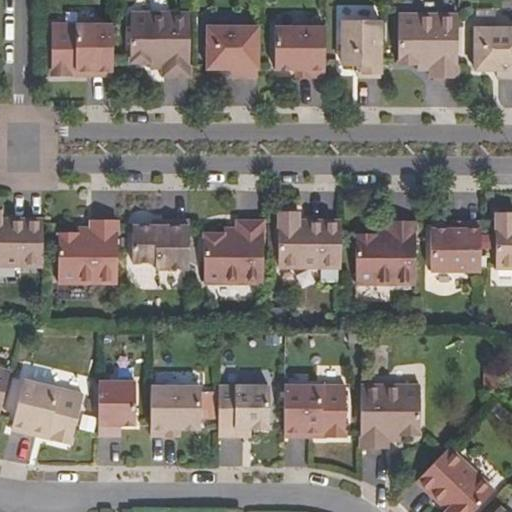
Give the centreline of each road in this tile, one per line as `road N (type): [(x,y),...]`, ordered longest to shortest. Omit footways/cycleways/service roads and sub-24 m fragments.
road 1 (residential): [(23,145),(64,166),(511,167)]
road 2 (residential): [(511,134),(69,131),(23,145)]
road 3 (residential): [(52,504),(81,495),(298,497),(347,511)]
road 4 (residential): [(23,145),(24,0)]
